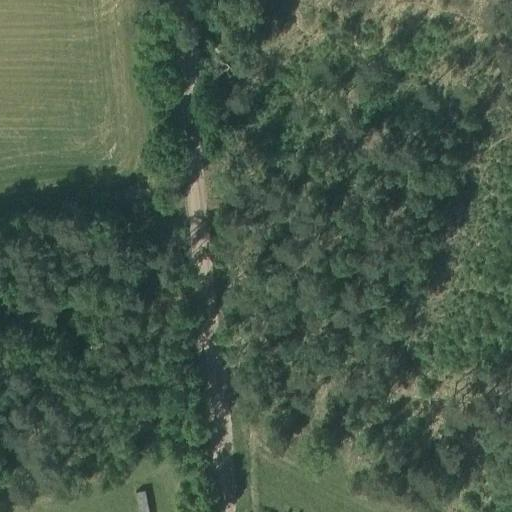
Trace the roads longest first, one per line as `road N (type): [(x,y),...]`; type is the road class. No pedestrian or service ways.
road 1 (track): [(223,511),(180,0)]
road 2 (track): [(38,511),(215,434),(253,446),(369,511)]
